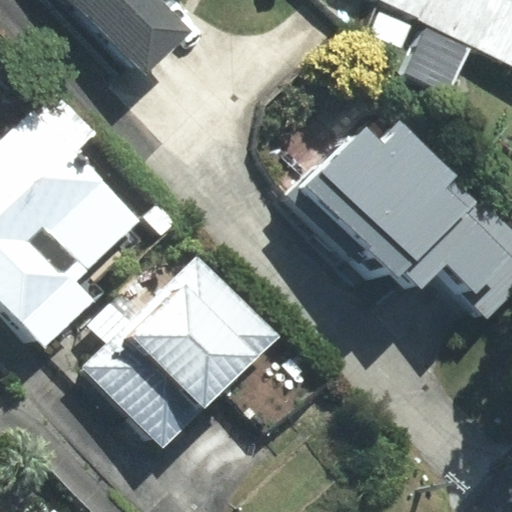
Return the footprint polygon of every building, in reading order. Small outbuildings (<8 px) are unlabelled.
[(73,0),(144,72),(190,27),(163,0),(73,0)] [(382,0),(416,17),(424,0),(382,0)] [(511,0),(424,0),(416,17),(511,64),(511,0)] [(52,96),(0,147),(0,293),(44,339),(88,296),(74,281),(136,220),(72,154),(91,136),(52,96)] [(366,125),(292,198),(353,258),(372,240),(419,286),(444,261),(495,312),(511,294),(511,228),(401,118),(380,139),(366,125)] [(90,368),(164,441),(270,335),(198,263),(134,327),(111,304),(89,326),(110,347),(90,368)] [(350,511),(388,478),(328,412),(218,511),(350,511)]
